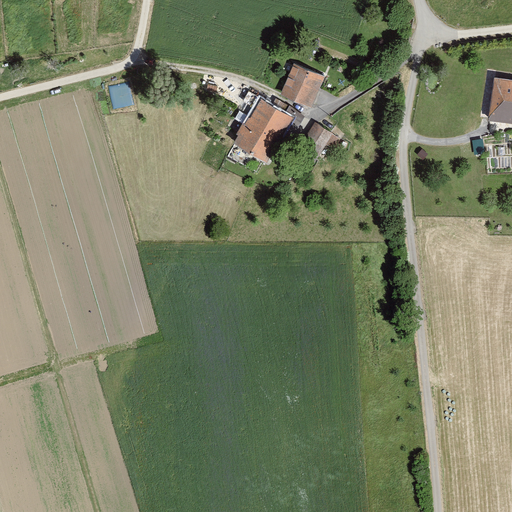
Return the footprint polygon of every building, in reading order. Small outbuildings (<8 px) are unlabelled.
[(293,59),(281,88),(311,102),(325,72),(293,59)] [(511,74),(495,71),(488,110),(511,113),(511,74)] [(290,118),(245,96),(235,113),(244,117),(229,143),(266,163),(290,118)] [(290,105),(287,111),(301,118),(304,111),(290,105)] [(297,150),(315,162),(333,134),(315,122),(297,150)] [(423,149),(417,155),(423,160),(428,155),(423,149)]
